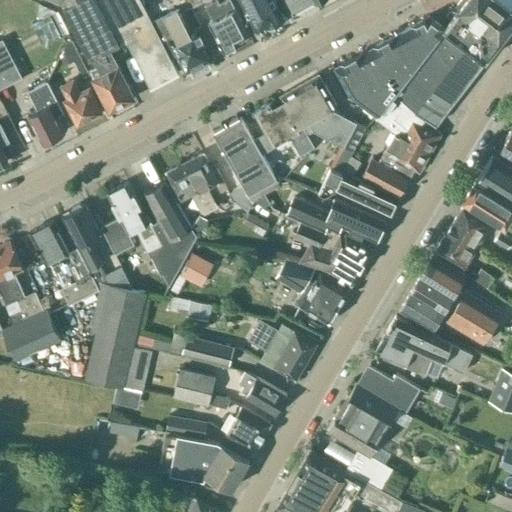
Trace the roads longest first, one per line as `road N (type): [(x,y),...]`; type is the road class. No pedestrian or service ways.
road 1 (tertiary): [(253,511),(331,364),(511,71)]
road 2 (tertiary): [(0,200),(386,0)]
